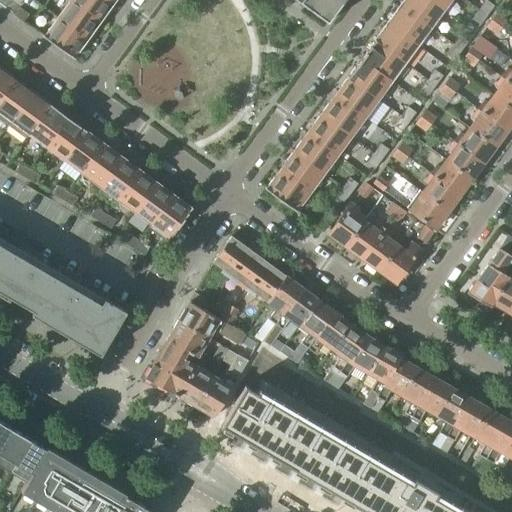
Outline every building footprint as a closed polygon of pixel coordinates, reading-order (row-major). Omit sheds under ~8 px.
[(70,0),(69,0),(56,18),(86,39),(100,21),(70,0)] [(109,0),(70,0),(100,21),(113,3),(109,0)] [(295,0),(327,23),(343,0),(295,0)] [(428,0),(403,0),(400,6),(430,28),(443,10),(428,0)] [(428,0),(443,10),(450,0),(428,0)] [(486,0),(479,10),(486,15),(493,6),(486,0)] [(400,6),(387,23),(417,45),(430,28),(400,6)] [(13,15),(23,22),(28,15),(19,8),(13,15)] [(486,15),(479,10),(472,19),(479,25),(486,15)] [(496,12),(491,19),(502,27),(506,20),(496,12)] [(86,39),(56,18),(44,36),(43,35),(42,36),(74,59),(74,58),(74,57),(86,39)] [(502,27),(491,19),(485,27),(496,35),(502,27)] [(387,23),(374,40),(404,62),(417,45),(387,23)] [(460,35),(453,45),(461,51),(468,41),(460,35)] [(374,40),(360,59),(391,81),(404,62),(374,40)] [(461,51),(453,45),(446,54),(454,60),(461,51)] [(472,45),(468,51),(478,59),(482,53),(472,45)] [(478,59),(468,51),(461,60),(472,67),(478,59)] [(360,59),(347,78),(377,100),(391,81),(360,59)] [(0,100),(16,79),(0,67),(0,100)] [(506,70),(501,77),(511,84),(511,69),(510,72),(506,70)] [(434,70),(427,80),(435,85),(442,76),(434,70)] [(500,87),(493,96),(511,109),(511,84),(501,77),(496,84),(500,87)] [(347,78),(333,96),(364,118),(377,100),(347,78)] [(449,78),(443,85),(454,92),(459,85),(449,78)] [(0,113),(11,122),(33,92),(16,79),(0,100),(0,113)] [(435,85),(427,80),(420,89),(428,95),(435,85)] [(454,92),(443,85),(438,92),(448,99),(454,92)] [(11,122),(28,135),(50,105),(33,92),(11,122)] [(333,96),(320,114),(350,137),(364,118),(333,96)] [(482,102),(477,109),(506,130),(511,122),(511,109),(493,96),(486,105),(482,102)] [(28,135),(46,148),(68,118),(50,105),(28,135)] [(407,107),(400,116),(408,122),(415,113),(407,107)] [(476,119),(469,128),(495,146),(506,130),(477,109),(472,116),(476,119)] [(425,110),(420,117),(430,125),(435,118),(425,110)] [(320,114),(306,133),(337,155),(350,137),(320,114)] [(408,122),(400,116),(393,126),(401,132),(408,122)] [(430,125),(420,117),(414,124),(425,131),(430,125)] [(46,148),(64,161),(85,131),(68,118),(46,148)] [(459,134),(454,141),(483,163),(495,146),(469,128),(463,137),(459,134)] [(64,161),(81,173),(103,144),(85,131),(64,161)] [(306,133),(293,151),(323,173),(337,155),(306,133)] [(452,151),(446,160),(471,179),(483,163),(454,141),(448,148),(452,151)] [(401,142),(396,149),(406,157),(411,150),(401,142)] [(81,173),(99,186),(121,156),(103,144),(81,173)] [(380,144),(373,153),(381,159),(388,150),(380,144)] [(406,157),(396,149),(391,156),(401,164),(406,157)] [(293,151),(279,170),(310,192),(323,173),(293,151)] [(381,159),(373,153),(366,163),(374,169),(381,159)] [(99,186),(116,199),(138,169),(121,156),(99,186)] [(434,167),(430,173),(459,195),(471,179),(446,160),(439,170),(434,167)] [(14,172),(24,178),(29,170),(19,164),(14,172)] [(116,199),(133,212),(155,182),(138,169),(116,199)] [(29,170),(24,178),(35,184),(40,176),(29,170)] [(310,192),(279,170),(266,188),(265,187),(264,188),(296,212),(297,211),(296,210),(310,192)] [(428,185),(422,193),(447,211),(459,195),(430,173),(424,181),(428,185)] [(388,184),(377,176),(372,183),(383,191),(388,184)] [(349,178),(342,188),(350,193),(357,184),(349,178)] [(147,228),(148,228),(173,194),(155,182),(133,212),(150,224),(147,228)] [(357,194),(365,200),(365,199),(374,206),(382,196),(365,183),(357,194)] [(51,194),(62,200),(67,192),(56,186),(51,194)] [(350,193),(342,188),(335,197),(343,203),(350,193)] [(447,211),(422,193),(419,191),(406,208),(434,229),(447,211)] [(67,192),(62,200),(72,206),(77,198),(67,192)] [(173,194),(148,228),(166,242),(192,207),(190,206),(190,207),(173,194)] [(384,213),(391,218),(398,207),(392,202),(384,213)] [(328,234),(345,246),(363,222),(353,215),(357,209),(350,204),(328,234)] [(398,207),(391,218),(398,223),(405,212),(398,207)] [(89,216),(100,222),(105,214),(94,208),(89,216)] [(105,214),(100,222),(110,229),(115,220),(105,214)] [(315,225),(322,231),(329,222),(322,216),(315,225)] [(345,246),(361,258),(383,229),(376,224),(373,229),(363,222),(345,246)] [(432,232),(425,227),(417,237),(424,242),(432,232)] [(361,258),(378,271),(396,246),(386,238),(389,233),(383,229),(361,258)] [(123,243),(134,249),(139,241),(128,235),(123,243)] [(220,273),(227,278),(248,249),(230,236),(212,261),(222,269),(220,273)] [(490,306),(492,303),(508,276),(511,270),(507,268),(511,259),(511,238),(509,236),(499,249),(499,248),(466,293),(491,308),(492,307),(490,306)] [(139,241),(134,249),(144,255),(149,247),(139,241)] [(50,319),(49,321),(47,324),(82,344),(84,341),(93,346),(94,345),(97,347),(96,348),(102,351),(125,311),(104,298),(101,303),(0,244),(0,291),(6,296),(7,294),(11,296),(10,298),(34,312),(46,319),(47,317),(50,319)] [(396,246),(378,271),(395,282),(419,249),(413,245),(407,253),(396,246)] [(237,280),(247,287),(266,262),(248,249),(227,278),(234,283),(237,280)] [(255,293),(266,300),(284,275),(266,262),(247,287),(245,291),(252,296),(255,293)] [(255,336),(262,341),(300,288),(284,275),(266,300),(265,301),(275,309),(255,336)] [(492,303),(509,313),(511,308),(511,278),(508,276),(492,303)] [(289,319),(298,326),(317,300),(300,288),(262,341),(269,346),(289,319)] [(188,302),(207,312),(210,308),(200,303),(203,298),(193,293),(188,302)] [(289,358),(296,363),(302,355),(307,349),(333,312),(317,300),(298,326),(308,332),(293,352),(289,358)] [(188,302),(177,320),(209,339),(213,330),(239,345),(240,343),(253,351),(257,342),(228,325),(219,319),(207,312),(188,302)] [(219,319),(228,325),(238,310),(228,304),(219,319)] [(321,342),(331,350),(350,324),(333,312),(307,349),(313,353),(321,342)] [(177,320),(166,339),(187,351),(197,357),(209,339),(177,320)] [(322,379),(330,384),(365,335),(350,324),(331,350),(340,356),(322,379)] [(353,366),(366,373),(383,346),(369,338),(365,335),(330,384),(337,389),(353,366)] [(157,384),(177,395),(194,364),(183,358),(187,351),(166,339),(142,380),(155,387),(157,384)] [(219,365),(222,360),(227,350),(219,345),(210,360),(219,365)] [(279,351),(289,358),(293,352),(284,345),(279,351)] [(362,403),(370,408),(399,358),(400,356),(383,346),(366,373),(376,379),(362,403)] [(213,375),(194,407),(195,406),(196,410),(201,413),(204,412),(213,417),(246,360),(227,349),(227,350),(222,360),(230,364),(221,380),(213,375)] [(302,355),(296,363),(303,367),(308,360),(302,355)] [(389,389),(400,395),(415,368),(399,358),(370,408),(377,412),(389,389)] [(194,406),(194,407),(213,375),(194,364),(177,395),(185,400),(186,404),(191,407),(194,406)] [(397,424),(405,428),(433,378),(415,368),(400,395),(410,401),(397,424)] [(424,409),(435,415),(450,388),(433,378),(405,428),(412,433),(418,421),(424,409)] [(244,386),(220,426),(368,511),(459,511),(434,497),(437,492),(413,478),(410,483),(244,386)] [(431,444),(439,448),(467,398),(450,388),(435,415),(444,421),(431,444)] [(459,429),(470,435),(486,408),(467,398),(439,448),(446,452),(453,440),(459,429)] [(470,467),(479,472),(507,420),(486,408),(470,435),(484,443),(470,467)] [(498,451),(508,457),(511,450),(511,422),(507,420),(479,472),(485,475),(498,451)] [(0,450),(13,429),(0,421),(0,450)] [(0,450),(0,466),(9,472),(29,439),(13,429),(0,450)] [(20,491),(21,491),(47,447),(46,446),(45,448),(29,439),(9,472),(25,482),(20,491)] [(126,493),(47,447),(21,491),(55,511),(149,511),(151,510),(125,495),(126,493)]
